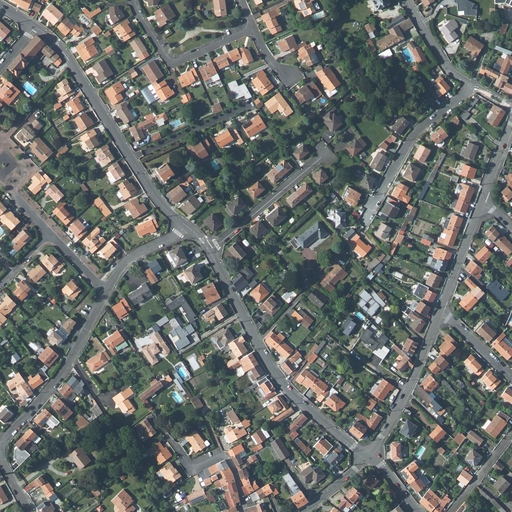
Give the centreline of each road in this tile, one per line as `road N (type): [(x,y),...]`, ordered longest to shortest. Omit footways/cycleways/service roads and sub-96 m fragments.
road 1 (residential): [(369,208),(411,135),(473,85),(446,67),(405,0)]
road 2 (tertiary): [(367,456),(279,378),(209,249)]
road 3 (tertiary): [(188,228),(157,199),(64,54),(35,26)]
road 4 (residential): [(106,290),(60,375),(0,442)]
road 5 (residential): [(241,511),(228,458),(216,453),(187,467),(151,413)]
road 6 (residential): [(253,28),(168,62),(131,0)]
road 7 (tertiary): [(439,311),(367,456)]
road 8 (residential): [(322,154),(209,249)]
road 9 (unknown): [(132,159),(253,106)]
